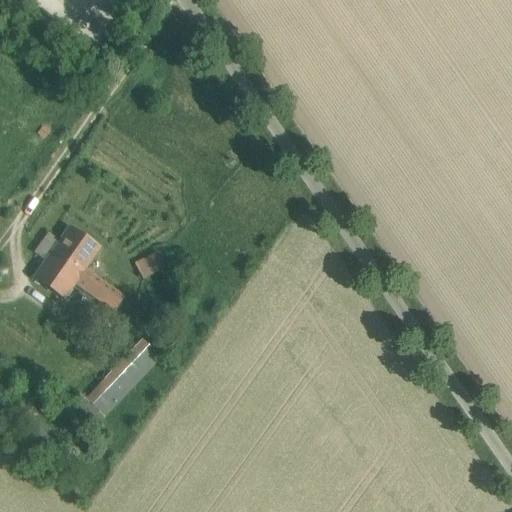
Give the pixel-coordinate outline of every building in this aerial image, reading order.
[(100,247),(69,226),(33,279),(63,300),(74,284),(114,311),(124,297),(85,270),(100,247)] [(136,264),(143,279),(171,265),(164,250),(136,264)] [(149,346),(92,404),(106,417),(163,359),(149,346)] [(94,429),(105,419),(81,395),(71,405),(94,429)] [(23,397),(3,410),(15,429),(35,416),(23,397)]
